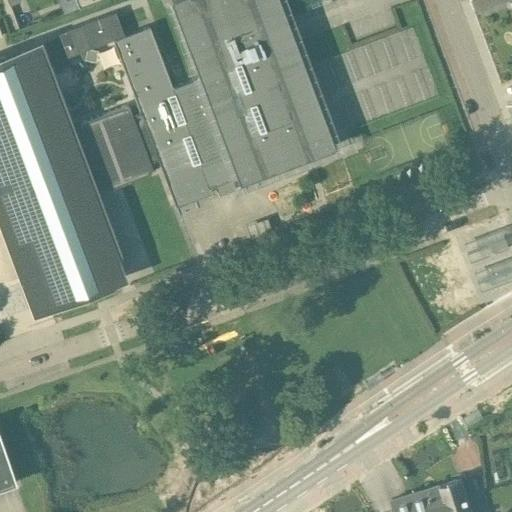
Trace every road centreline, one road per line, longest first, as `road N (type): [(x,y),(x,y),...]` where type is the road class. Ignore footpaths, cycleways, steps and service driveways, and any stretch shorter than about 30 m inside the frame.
road 1 (tertiary): [(511,327),(354,431),(307,452),(273,482)]
road 2 (tertiary): [(288,499),(511,348)]
road 3 (residential): [(511,170),(446,0)]
